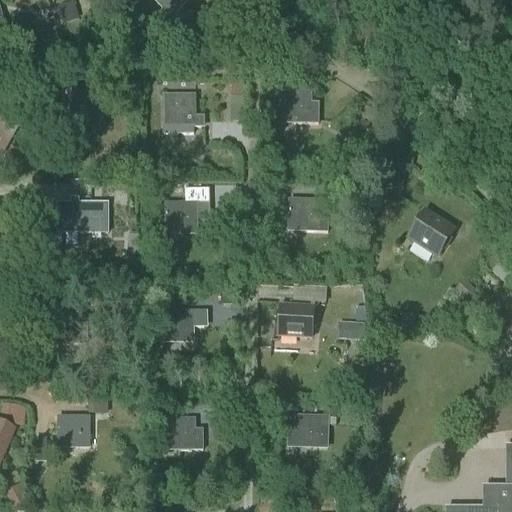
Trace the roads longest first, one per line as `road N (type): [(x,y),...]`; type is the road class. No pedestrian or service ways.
road 1 (track): [(246,511),(251,141)]
road 2 (track): [(355,74),(511,228)]
